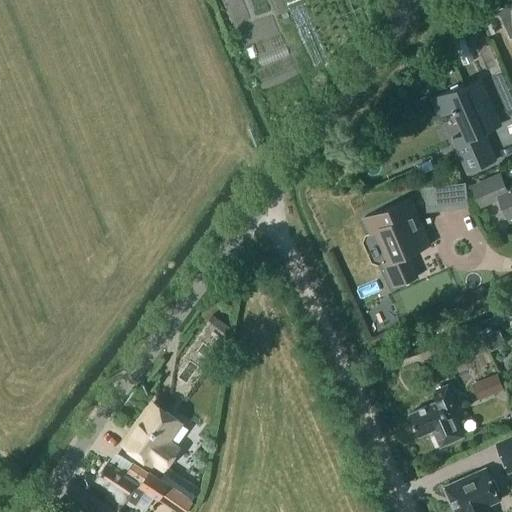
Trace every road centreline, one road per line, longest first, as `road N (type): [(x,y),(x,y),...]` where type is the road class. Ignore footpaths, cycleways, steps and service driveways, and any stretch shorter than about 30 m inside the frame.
road 1 (unclassified): [(43,511),(77,451),(409,0)]
road 2 (track): [(403,511),(263,198)]
